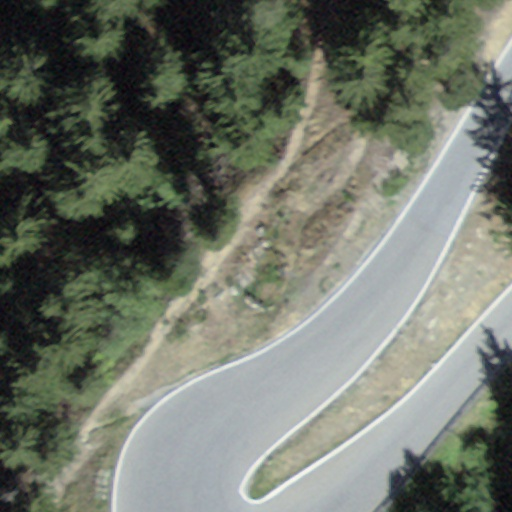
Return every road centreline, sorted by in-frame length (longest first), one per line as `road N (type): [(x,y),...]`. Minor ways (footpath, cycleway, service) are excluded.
road 1 (tertiary): [(169,511),(170,478),(200,437),(289,386),(363,319),(511,81)]
road 2 (tertiary): [(511,320),(332,511)]
